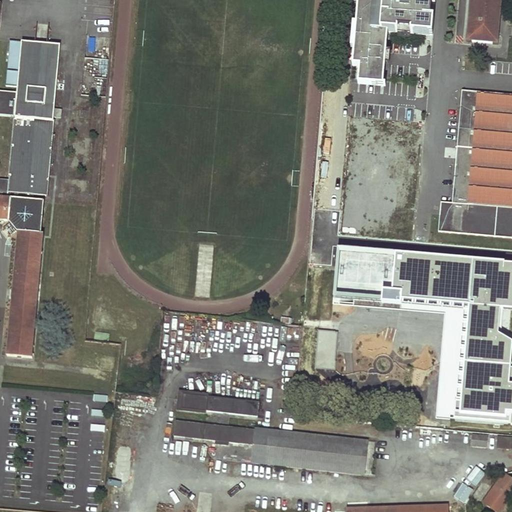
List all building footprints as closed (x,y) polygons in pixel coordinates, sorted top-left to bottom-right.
[(360,0),(355,64),(361,64),(360,83),(384,85),(389,31),(435,35),(438,0),(360,0)] [(468,0),(465,39),(496,43),(497,34),(494,34),(497,0),(468,0)] [(44,222),(43,222),(45,202),(8,198),(9,193),(47,196),(61,45),(10,41),(6,86),(18,87),(18,94),(0,92),(0,115),(15,117),(10,181),(0,179),(0,221),(10,222),(19,233),(8,357),(32,359),(44,222)] [(511,94),(462,89),(451,203),(450,215),(438,214),(437,231),(511,237),(511,94)] [(318,150),(319,119),(327,119),(328,93),(307,92),(304,149),(318,150)] [(413,241),(421,120),(347,116),(344,168),(343,167),(339,236),(413,241)] [(325,219),(329,152),(316,151),(312,218),(325,219)] [(451,203),(439,202),(438,214),(450,215),(451,203)] [(511,261),(333,248),(329,299),(449,308),(441,413),(508,419),(509,408),(511,408),(511,337),(508,335),(509,309),(511,308),(511,261)] [(335,331),(317,329),(314,369),(335,371),(336,361),(332,361),(335,331)] [(257,403),(183,394),(182,408),(255,416),(257,403)] [(255,430),(175,421),(174,435),(253,444),(255,430)] [(365,442),(255,430),(253,444),(252,460),(362,471),(365,442)] [(470,447),(486,448),(487,435),(471,434),(470,447)] [(511,437),(497,437),(497,448),(511,449),(511,437)] [(500,511),(511,495),(511,479),(503,473),(483,503),(496,511),(500,511)]
